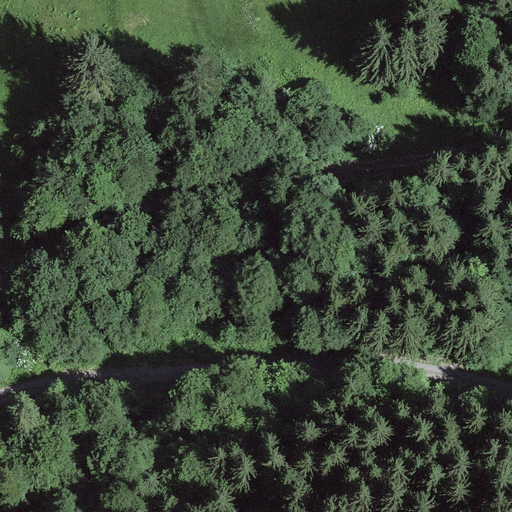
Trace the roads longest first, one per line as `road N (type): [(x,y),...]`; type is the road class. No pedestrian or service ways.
road 1 (track): [(0,274),(151,202),(511,134)]
road 2 (track): [(511,382),(334,366),(40,385),(0,405)]
